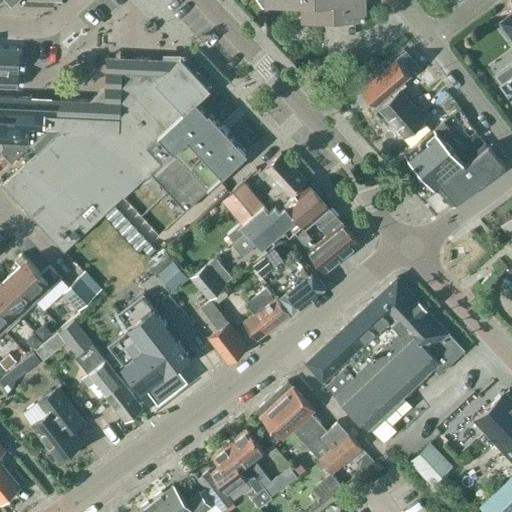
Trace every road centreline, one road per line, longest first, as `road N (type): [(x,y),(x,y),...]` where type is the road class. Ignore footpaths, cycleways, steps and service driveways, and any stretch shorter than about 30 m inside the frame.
road 1 (residential): [(58,511),(216,397),(405,242)]
road 2 (tertiary): [(405,242),(380,216),(360,168),(203,0)]
road 3 (residential): [(511,145),(403,0)]
road 4 (tertiary): [(511,362),(411,250)]
road 5 (unclassified): [(411,250),(511,172)]
